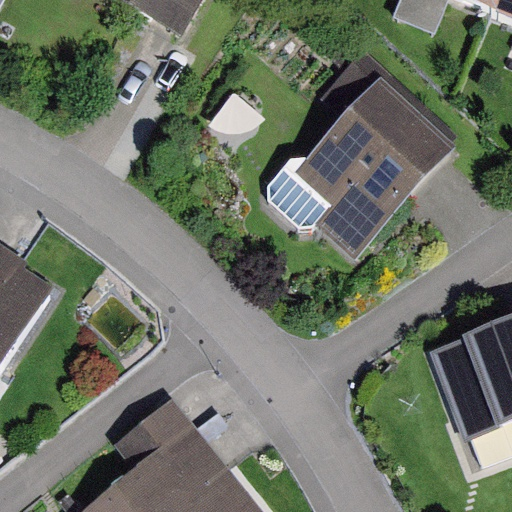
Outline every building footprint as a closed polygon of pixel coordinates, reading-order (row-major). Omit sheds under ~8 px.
[(85,0),(182,56),(214,0),(85,0)] [(450,17),(408,0),(406,0),(394,30),(437,48),(450,17)] [(408,0),(450,17),(488,33),(501,0),(408,0)] [(511,0),(501,0),(488,33),(511,42),(511,0)] [(459,158),(382,88),(297,180),(334,214),(317,232),(356,269),(459,158)] [(0,379),(57,291),(0,254),(0,379)] [(511,334),(434,359),(461,442),(511,425),(511,334)] [(250,511),(174,411),(118,453),(138,479),(94,511),(250,511)]
